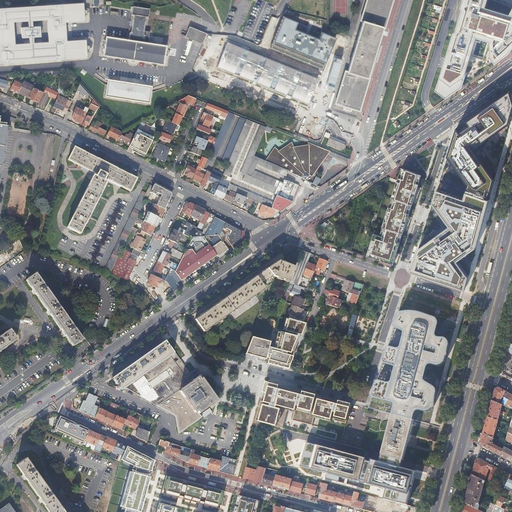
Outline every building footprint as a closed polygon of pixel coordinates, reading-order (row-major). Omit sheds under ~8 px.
[(392,0),(366,0),(360,20),(362,21),(347,71),(345,71),(335,104),(359,111),(369,78),(367,77),(375,52),(382,27),(384,28),(392,0)] [(508,54),(511,50),(511,0),(463,0),(435,95),(445,99),(493,65),(508,54)] [(0,62),(87,56),(86,38),(65,40),(64,21),(84,19),(83,2),(0,8),(0,62)] [(129,40),(106,37),(104,54),(163,64),(166,45),(143,42),(145,35),(143,34),(145,16),(147,17),(148,9),(149,9),(133,6),(133,7),(132,14),(134,15),(131,33),(130,33),(129,40)] [(298,22),(283,15),(269,48),(323,70),(337,37),(322,31),(319,39),(294,29),(298,22)] [(205,34),(189,27),(185,36),(202,43),(205,34)] [(313,77),(231,44),(222,68),(303,101),(313,77)] [(23,83),(15,79),(10,90),(18,94),(18,93),(23,83)] [(151,88),(108,81),(106,97),(149,103),(151,88)] [(32,86),(23,82),(23,83),(18,93),(28,98),(33,88),(34,87),(32,86)] [(79,85),(76,93),(86,98),(88,94),(79,85)] [(58,92),(51,88),(47,87),(38,105),(43,108),(49,95),(57,99),(58,96),(58,95),(58,92)] [(42,93),(33,89),(33,88),(28,98),(38,103),(42,93)] [(467,192),(489,200),(495,180),(478,153),(507,136),(511,115),(511,91),(511,90),(457,128),(451,149),(470,181),(467,192)] [(59,93),(58,96),(57,99),(53,107),(58,109),(57,110),(59,111),(66,114),(67,111),(72,100),(65,96),(59,93)] [(193,106),(196,99),(188,96),(177,102),(180,104),(184,106),(186,103),(190,105),(193,106)] [(90,104),(88,107),(95,111),(97,107),(98,105),(92,99),(90,104)] [(180,104),(176,114),(182,116),(183,117),(187,107),(184,106),(180,104)] [(228,112),(207,104),(205,108),(220,114),(218,119),(219,120),(224,122),(228,112)] [(76,108),(72,118),(75,122),(81,124),(85,116),(86,113),(87,111),(88,109),(85,108),(83,111),(76,108)] [(234,115),(228,112),(224,122),(216,139),(214,144),(213,146),(207,160),(211,162),(214,155),(216,156),(234,115)] [(207,128),(209,129),(211,126),(209,125),(210,123),(212,119),(215,120),(217,121),(217,119),(203,113),(201,119),(204,120),(203,122),(200,121),(198,125),(207,128)] [(182,116),(176,114),(172,123),(178,126),(182,116)] [(88,118),(85,116),(81,124),(81,125),(84,127),(86,124),(88,125),(91,117),(89,116),(88,118)] [(246,120),(240,117),(221,163),(227,165),(246,120)] [(172,123),(161,119),(160,120),(166,123),(163,130),(173,134),(175,130),(177,131),(179,126),(178,126),(172,123)] [(99,126),(101,123),(96,121),(95,123),(93,122),(90,129),(96,133),(96,132),(99,126)] [(252,123),(246,121),(227,165),(223,175),(229,177),(252,123)] [(0,178),(9,127),(7,126),(7,124),(4,123),(0,123),(0,122),(0,178)] [(99,126),(96,132),(104,136),(106,131),(100,128),(101,127),(99,126)] [(198,126),(196,130),(209,135),(211,131),(198,126)] [(122,133),(110,127),(107,135),(118,141),(121,135),(122,133)] [(264,133),(266,129),(260,127),(240,174),(244,175),(242,180),(274,194),(276,188),(246,175),(254,156),(264,133)] [(140,130),(138,129),(135,135),(129,146),(128,149),(145,157),(153,137),(154,136),(140,130)] [(125,144),(129,146),(135,135),(129,133),(128,136),(126,134),(124,137),(121,135),(118,141),(122,143),(122,142),(126,144),(125,144)] [(159,139),(176,147),(178,143),(170,140),(171,137),(161,133),(159,139)] [(38,181),(39,181),(48,183),(56,135),(51,135),(46,134),(38,181)] [(202,139),(208,142),(213,144),(214,144),(216,139),(212,137),(211,139),(203,136),(202,139)] [(196,147),(196,148),(202,150),(204,151),(208,142),(202,139),(196,137),(193,145),(196,147)] [(345,145),(329,139),(327,146),(341,151),(342,149),(344,149),(345,149),(346,148),(346,147),(345,145)] [(152,158),(164,162),(170,148),(158,144),(152,158)] [(276,149),(265,161),(288,171),(300,178),(307,181),(308,179),(310,180),(329,153),(318,149),(316,153),(309,153),(309,150),(294,149),(293,145),(279,151),(276,149)] [(192,146),(190,152),(193,154),(195,154),(200,156),(202,150),(196,148),(194,147),(192,146)] [(96,176),(93,175),(67,227),(80,234),(106,182),(104,181),(105,179),(130,191),(137,178),(117,168),(88,154),(74,147),(68,160),(78,165),(77,167),(81,169),(82,167),(97,174),(96,176)] [(349,161),(329,153),(327,157),(348,165),(349,161)] [(288,171),(254,156),(246,175),(276,188),(279,181),(254,170),(257,164),(286,176),(288,171)] [(203,170),(207,160),(202,157),(201,160),(200,160),(199,160),(197,164),(198,164),(198,163),(199,164),(197,167),(201,169),(203,170)] [(192,179),(196,170),(190,167),(187,166),(185,171),(186,172),(185,175),(192,179)] [(82,167),(81,169),(93,175),(96,176),(97,174),(82,167)] [(201,169),(197,167),(196,170),(192,179),(201,183),(205,176),(199,173),(201,169)] [(412,172),(405,169),(383,236),(375,234),(368,256),(371,257),(394,264),(397,253),(399,249),(396,248),(401,233),(403,234),(408,221),(405,220),(410,204),(413,205),(417,192),(414,191),(419,175),(412,172)] [(213,170),(211,174),(221,179),(223,175),(213,170)] [(207,172),(205,176),(201,183),(200,186),(204,188),(208,180),(211,174),(207,172)] [(211,174),(208,180),(211,181),(212,180),(215,182),(214,183),(212,188),(216,190),(218,186),(219,183),(221,179),(211,174)] [(284,179),(277,196),(287,200),(291,192),(294,184),(284,179)] [(216,194),(215,196),(222,200),(223,198),(225,193),(227,190),(228,186),(222,183),(222,184),(219,183),(218,186),(216,190),(214,194),(216,194)] [(271,209),(273,203),(229,184),(228,186),(227,190),(230,191),(236,194),(246,198),(252,201),(259,203),(271,209)] [(150,185),(145,195),(148,197),(150,192),(153,187),(150,185)] [(165,190),(154,185),(153,187),(150,192),(160,198),(156,205),(164,209),(167,203),(171,196),(169,192),(165,190)] [(419,249),(412,272),(465,289),(468,277),(457,261),(476,248),(489,200),(467,192),(465,200),(438,190),(434,203),(451,227),(419,249)] [(228,201),(232,203),(233,201),(236,194),(230,191),(229,195),(225,193),(223,198),(228,201)] [(104,269),(111,272),(122,248),(128,236),(132,229),(133,227),(137,218),(142,209),(145,203),(146,200),(147,198),(148,197),(145,195),(141,194),(104,269)] [(236,194),(233,201),(243,205),(245,202),(246,198),(236,194)] [(273,203),(271,209),(278,211),(280,210),(291,202),(287,200),(277,196),(276,196),(275,199),(273,203)] [(190,216),(195,206),(190,203),(186,205),(183,210),(179,217),(184,220),(187,221),(190,216)] [(279,213),(278,212),(278,211),(271,209),(259,203),(255,212),(265,217),(273,216),(274,216),(279,213)] [(162,214),(164,209),(156,205),(153,204),(152,206),(154,207),(151,214),(160,218),(162,214)] [(200,221),(205,211),(200,208),(195,206),(190,216),(200,221)] [(209,213),(205,211),(200,221),(197,227),(197,228),(201,230),(203,226),(204,226),(204,225),(206,222),(207,223),(212,214),(209,213)] [(215,216),(212,214),(207,223),(206,226),(203,232),(206,233),(208,230),(211,225),(215,216)] [(217,217),(215,216),(211,225),(208,230),(206,233),(204,237),(208,236),(218,236),(220,239),(223,238),(220,234),(224,227),(231,231),(230,235),(226,238),(231,245),(241,238),(241,231),(219,220),(220,219),(217,217)] [(196,229),(197,228),(187,222),(187,221),(184,220),(182,225),(188,227),(184,235),(191,239),(192,238),(196,229)] [(153,230),(155,227),(146,222),(144,225),(141,231),(145,233),(150,236),(152,236),(154,232),(152,232),(153,230)] [(223,238),(226,238),(230,235),(231,231),(224,227),(220,234),(223,238)] [(203,232),(196,229),(192,238),(200,237),(203,237),(204,237),(206,233),(203,232)] [(145,233),(141,231),(138,230),(137,232),(135,235),(137,236),(133,243),(131,244),(130,246),(131,248),(140,252),(142,247),(141,247),(142,246),(143,244),(144,245),(146,240),(143,239),(145,233)] [(171,235),(168,240),(177,244),(182,234),(174,230),(171,235)] [(218,257),(228,250),(222,241),(215,246),(208,236),(204,237),(203,237),(216,255),(218,257)] [(186,250),(198,268),(216,255),(203,237),(200,237),(192,238),(191,239),(186,249),(186,250)] [(180,245),(174,257),(181,260),(186,250),(186,249),(180,245)] [(132,254),(124,249),(110,274),(120,278),(120,277),(127,281),(135,267),(136,263),(135,262),(129,259),(131,256),(132,254)] [(134,249),(132,254),(139,258),(141,253),(134,249)] [(181,260),(178,265),(187,277),(198,268),(186,250),(181,260)] [(219,259),(230,252),(228,250),(218,257),(219,259)] [(307,263),(311,253),(306,252),(301,250),(295,267),(289,282),(298,286),(301,277),(302,275),(307,263)] [(160,257),(157,262),(164,266),(169,268),(171,269),(175,271),(178,265),(168,260),(171,255),(163,251),(160,257)] [(316,267),(315,267),(313,274),(314,275),(314,274),(319,275),(320,271),(318,270),(318,268),(324,271),(328,262),(323,260),(319,258),(316,267)] [(289,282),(295,267),(278,260),(271,265),(260,273),(258,274),(256,276),(242,286),(224,299),(206,311),(195,319),(204,332),(226,316),(229,320),(228,323),(261,303),(256,295),(265,288),(261,283),(265,281),(267,284),(272,280),(270,277),(272,275),(289,282)] [(164,266),(157,262),(153,271),(157,273),(160,274),(164,266)] [(311,264),(307,263),(302,275),(311,278),(315,266),(311,264)] [(166,278),(165,281),(167,282),(169,286),(175,281),(179,278),(181,280),(187,277),(178,265),(175,271),(171,269),(169,272),(166,278)] [(34,292),(39,299),(45,307),(48,312),(53,319),(62,331),(73,346),(82,339),(58,305),(36,274),(26,280),(34,292)] [(355,282),(331,274),(329,278),(332,279),(335,280),(336,279),(345,282),(342,290),(352,294),(355,295),(357,291),(352,289),(355,282)] [(157,289),(161,280),(160,279),(151,275),(149,279),(147,284),(151,286),(150,287),(151,287),(152,286),(157,289)] [(175,281),(169,286),(174,292),(180,287),(175,281)] [(289,282),(287,288),(286,292),(295,296),(298,297),(300,293),(300,292),(302,287),(298,286),(289,282)] [(329,296),(338,299),(338,298),(342,299),(343,293),(334,290),(334,291),(334,292),(331,291),(331,292),(327,290),(325,295),(329,296)] [(356,305),(359,296),(352,294),(349,302),(356,305)] [(304,304),(306,300),(298,297),(295,296),(291,305),(292,305),(303,309),(304,308),(302,307),(302,306),(303,304),(304,304)] [(338,299),(329,296),(328,301),(326,305),(338,308),(341,300),(338,299)] [(303,309),(292,305),(288,314),(300,319),(301,316),(300,316),(303,309)] [(369,408),(368,408),(377,411),(394,415),(412,420),(413,420),(414,419),(415,418),(414,418),(416,415),(414,414),(417,412),(417,411),(419,411),(420,411),(421,410),(424,412),(424,411),(427,412),(430,411),(433,409),(432,409),(434,406),(433,405),(435,403),(434,402),(436,399),(435,399),(437,396),(436,396),(437,393),(437,390),(436,390),(435,387),(434,387),(432,385),(431,386),(431,385),(431,383),(431,382),(430,382),(429,381),(428,381),(427,382),(426,382),(425,382),(424,380),(425,379),(424,378),(426,376),(425,375),(426,372),(428,369),(427,368),(428,367),(429,366),(429,365),(431,365),(433,365),(433,364),(436,366),(439,366),(442,366),(442,365),(445,363),(444,363),(446,360),(445,360),(447,357),(446,356),(448,354),(447,353),(449,350),(448,350),(449,347),(450,344),(449,344),(449,341),(448,341),(446,339),(443,338),(442,339),(442,338),(442,337),(441,336),(440,336),(440,335),(438,336),(437,336),(437,337),(437,336),(436,336),(436,334),(437,333),(436,332),(438,330),(438,329),(439,326),(438,326),(439,323),(438,320),(437,320),(435,318),(435,319),(432,317),(431,318),(429,316),(428,317),(426,315),(425,316),(422,314),(419,313),(419,314),(416,312),(415,313),(412,312),(412,313),(409,312),(409,313),(406,312),(406,313),(402,313),(399,314),(397,316),(398,317),(396,320),(397,320),(395,323),(396,323),(394,326),(395,326),(393,329),(394,330),(392,332),(393,333),(391,336),(392,336),(390,338),(391,339),(389,342),(390,342),(388,345),(389,345),(387,348),(388,349),(386,351),(387,352),(385,355),(386,355),(384,358),(385,358),(383,361),(384,362),(382,364),(383,365),(381,368),(382,368),(380,371),(381,371),(379,374),(380,374),(378,377),(379,378),(377,380),(378,381),(376,384),(375,387),(377,388),(370,408),(369,408)] [(305,324),(288,319),(285,331),(284,331),(288,332),(288,334),(280,332),(279,333),(275,349),(273,349),(268,348),(269,342),(251,337),(243,358),(289,371),(302,332),(305,324)] [(0,350),(5,348),(17,339),(10,330),(5,333),(0,336),(0,350)] [(118,388),(120,390),(124,388),(170,356),(173,353),(165,342),(159,346),(158,345),(155,347),(153,349),(154,350),(141,359),(140,358),(138,359),(135,361),(136,362),(124,371),(123,370),(121,372),(118,374),(119,375),(113,380),(117,386),(116,387),(117,389),(118,388)] [(170,356),(124,388),(157,406),(189,384),(170,356)] [(189,384),(157,406),(175,416),(178,434),(201,418),(199,413),(216,400),(199,376),(189,384)] [(352,404),(266,382),(256,421),(280,428),(285,408),(295,411),(292,421),(312,426),(315,416),(332,421),(334,413),(336,414),(334,421),(346,425),(352,404)] [(490,397),(492,400),(502,405),(511,409),(511,394),(499,387),(495,389),(492,388),(491,393),(490,397)] [(82,406),(79,411),(94,418),(98,408),(102,400),(89,394),(85,402),(84,401),(82,406)] [(488,417),(498,421),(500,414),(504,415),(504,412),(501,411),(502,405),(492,400),(488,417)] [(107,412),(98,408),(94,418),(98,420),(103,422),(107,412)] [(211,412),(209,409),(201,414),(204,418),(211,412)] [(107,424),(111,426),(116,416),(107,412),(103,422),(107,424)] [(407,439),(412,420),(394,415),(383,455),(393,458),(402,460),(407,439)] [(63,434),(62,437),(82,445),(89,429),(60,416),(57,423),(54,429),(63,434)] [(123,424),(125,420),(116,416),(111,426),(113,427),(121,430),(123,424)] [(130,427),(134,418),(132,417),(131,418),(128,416),(124,424),(126,425),(128,426),(130,427)] [(483,433),(493,438),(496,430),(499,431),(500,428),(497,427),(496,428),(498,421),(488,417),(483,433)] [(136,419),(134,418),(130,427),(132,428),(135,429),(139,421),(135,420),(136,419)] [(146,442),(149,433),(146,431),(143,430),(144,428),(138,426),(137,431),(135,437),(140,439),(146,442)] [(89,429),(82,445),(93,450),(100,434),(89,429)] [(272,435),(267,434),(261,459),(265,460),(264,463),(272,465),(279,434),(273,433),(272,435)] [(493,438),(483,433),(481,433),(479,441),(481,442),(481,443),(482,446),(500,455),(503,449),(496,446),(497,444),(495,443),(494,444),(491,442),(493,440),(494,441),(495,439),(493,438)] [(100,434),(93,450),(100,453),(102,447),(112,451),(117,441),(100,434)] [(165,452),(169,454),(172,444),(166,442),(160,440),(159,445),(160,445),(164,447),(164,448),(165,449),(165,452)] [(116,453),(122,455),(127,446),(117,441),(112,451),(110,456),(115,458),(116,454),(116,453)] [(393,458),(383,455),(381,463),(305,442),(299,466),(327,473),(325,478),(339,482),(340,477),(387,490),(384,500),(395,503),(407,506),(416,472),(400,468),(402,460),(393,458)] [(174,456),(178,459),(181,446),(172,444),(169,454),(174,456)] [(155,461),(127,446),(122,455),(121,460),(137,468),(135,473),(129,471),(120,506),(125,507),(124,511),(137,511),(138,511),(139,511),(140,511),(150,477),(148,476),(149,471),(152,472),(155,461)] [(181,446),(178,459),(182,461),(187,463),(191,449),(181,446)] [(511,461),(511,458),(511,451),(504,447),(503,449),(500,455),(511,461)] [(191,449),(187,463),(192,464),(197,466),(199,457),(193,455),(194,450),(191,449)] [(199,457),(197,466),(199,466),(207,469),(209,459),(210,455),(201,452),(200,456),(199,457)] [(221,462),(218,471),(220,472),(232,475),(234,470),(236,460),(222,456),(221,458),(221,462)] [(64,511),(26,458),(17,465),(27,479),(40,498),(49,511),(64,511)] [(209,459),(207,469),(209,469),(218,471),(221,462),(209,459)] [(480,459),(476,461),(472,475),(485,481),(496,487),(497,484),(491,481),(493,475),(490,474),(491,472),(508,481),(511,476),(480,459)] [(242,478),(254,481),(257,470),(245,467),(242,478)] [(265,474),(266,469),(258,467),(257,470),(254,481),(261,483),(263,483),(265,474)] [(270,485),(273,486),(276,477),(265,474),(263,483),(270,485)] [(292,482),(294,475),(291,475),(290,479),(289,480),(281,477),(279,476),(276,476),(276,477),(273,486),(278,487),(290,491),(292,482)] [(298,482),(300,477),(294,475),(292,482),(290,491),(298,493),(301,493),(304,483),(298,482)] [(485,481),(472,475),(465,503),(478,510),(480,505),(478,503),(484,484),(485,481)] [(224,493),(166,477),(161,495),(219,510),(224,493)] [(326,491),(328,485),(323,483),(322,487),(319,498),(327,500),(335,503),(337,494),(326,491)] [(317,486),(309,484),(306,493),(314,495),(315,495),(317,486)] [(363,510),(365,503),(357,501),(360,493),(355,492),(353,497),(351,507),(357,508),(363,510)] [(351,507),(353,497),(338,493),(337,494),(335,503),(338,503),(351,507)] [(370,511),(374,511),(377,504),(373,503),(373,502),(367,500),(368,495),(367,495),(365,503),(363,510),(365,510),(370,511)] [(255,511),(258,502),(238,497),(234,511),(255,511)] [(505,499),(500,497),(496,505),(508,511),(509,508),(502,505),(505,499)] [(374,511),(392,511),(395,503),(384,500),(378,498),(377,504),(374,511)] [(483,511),(478,510),(465,503),(462,511),(483,511)]
